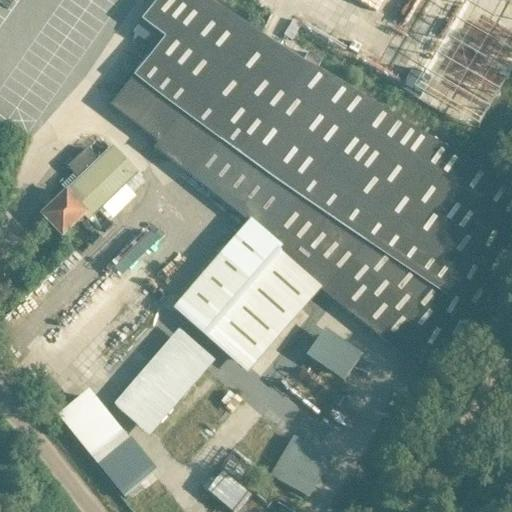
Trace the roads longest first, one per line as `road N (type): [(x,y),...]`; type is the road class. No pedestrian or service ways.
road 1 (track): [(396,511),(511,322)]
road 2 (unclassified): [(96,511),(0,389)]
